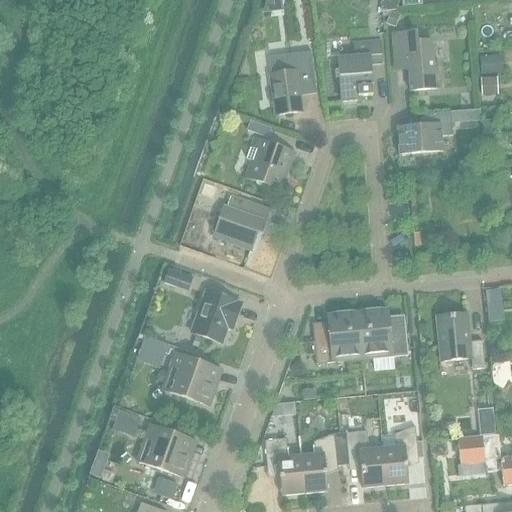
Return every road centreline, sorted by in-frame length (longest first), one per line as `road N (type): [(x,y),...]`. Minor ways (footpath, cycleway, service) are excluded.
road 1 (residential): [(279,300),(379,292),(368,145),(349,137),(330,143)]
road 2 (residential): [(209,511),(279,300)]
road 3 (residential): [(330,143),(279,300)]
